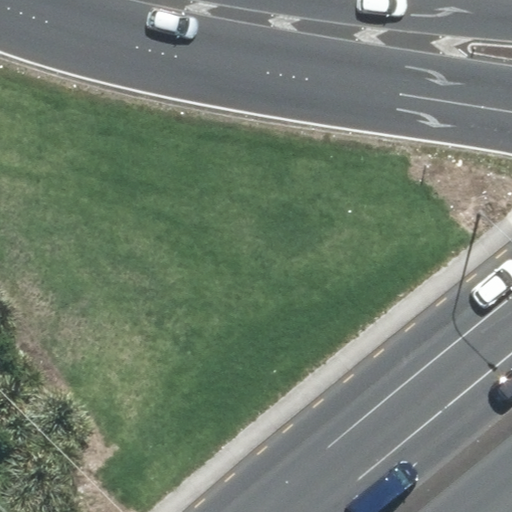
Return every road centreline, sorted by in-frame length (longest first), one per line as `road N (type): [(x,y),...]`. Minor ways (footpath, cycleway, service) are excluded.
road 1 (primary): [(268,511),(511,302)]
road 2 (motorway): [(281,23),(511,83)]
road 3 (motorway): [(281,23),(511,21)]
